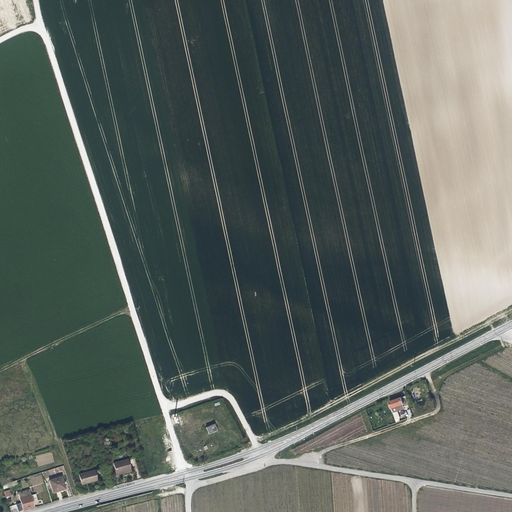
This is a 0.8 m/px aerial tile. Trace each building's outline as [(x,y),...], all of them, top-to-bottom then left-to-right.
[(391,405),(397,422),(400,421),(397,410),(404,407),(405,410),(410,409),(407,400),(398,403),(391,405)] [(215,424),(206,428),(209,435),(218,431),(215,424)] [(51,462),(47,463),(44,454),(36,457),(38,466),(54,462),(53,458),(50,458),(51,462)] [(113,464),(115,475),(130,471),(128,461),(113,464)] [(77,475),(80,482),(87,481),(87,483),(90,482),(96,481),(93,470),(77,475)] [(65,489),(61,477),(48,481),(52,493),(59,491),(65,489)] [(15,485),(14,481),(6,483),(2,485),(3,489),(15,485)] [(18,511),(24,510),(34,508),(32,504),(30,495),(29,490),(17,493),(20,503),(9,507),(10,511),(18,511)]
